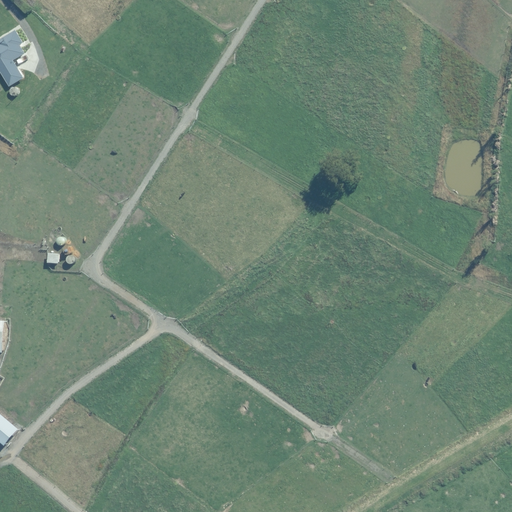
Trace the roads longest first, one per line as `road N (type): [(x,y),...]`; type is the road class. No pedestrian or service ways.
road 1 (track): [(414,492),(167,323)]
road 2 (track): [(380,511),(511,433)]
